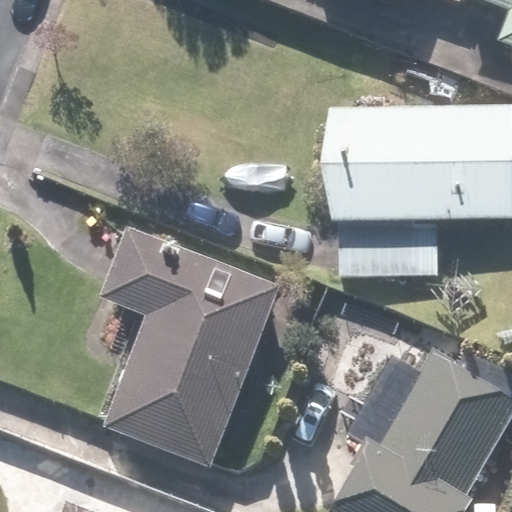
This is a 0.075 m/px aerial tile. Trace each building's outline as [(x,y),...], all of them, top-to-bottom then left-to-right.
[(358,0),(391,12),(394,0),(358,0)] [(511,0),(424,0),(446,8),(497,27),(480,73),(511,85),(511,0)] [(310,236),(325,236),(324,278),(426,280),(426,237),(498,239),(499,130),(311,127),(310,236)] [(114,240),(84,313),(133,333),(92,434),(198,476),(269,303),(114,240)] [(350,458),(312,437),(299,462),(334,481),(317,511),(458,511),(511,415),(422,365),(413,381),(382,364),(356,411),(387,428),(384,433),(317,396),(305,418),(319,426),(357,447),(350,458)]
